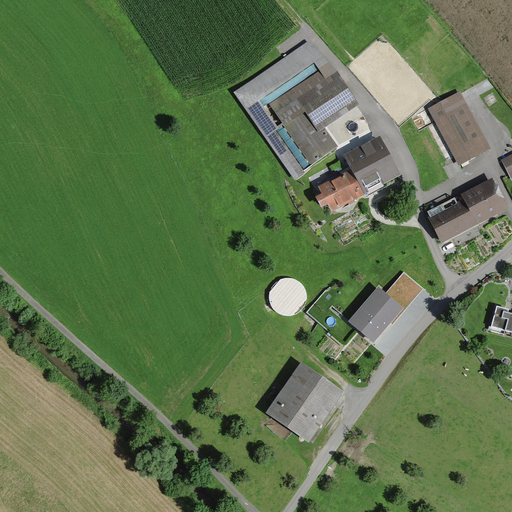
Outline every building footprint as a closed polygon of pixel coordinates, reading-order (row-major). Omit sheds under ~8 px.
[(322,72),(305,48),(238,95),(296,179),(338,150),(323,128),(358,103),(338,73),(322,72)] [(462,98),(431,114),(459,167),(489,151),(462,98)] [(353,173),(365,195),(396,179),(377,142),(346,158),(353,173)] [(511,157),(503,161),(511,179),(511,157)] [(332,212),(365,195),(353,173),(320,190),(324,197),(319,199),(324,208),(329,206),(332,212)] [(507,211),(493,184),(461,201),(474,227),(507,211)] [(474,227),(461,201),(428,217),(441,244),(474,227)] [(320,298),(307,313),(345,345),(351,339),(373,357),(429,289),(403,268),(395,277),(387,271),(377,283),(388,293),(357,330),(320,298)] [(340,281),(330,293),(349,308),(362,291),(349,280),(345,285),(340,281)] [(305,314),(305,281),(275,281),(275,314),(305,314)] [(511,313),(497,310),(492,329),(511,333),(511,313)] [(344,394),(303,365),(269,415),(310,444),(344,394)]
